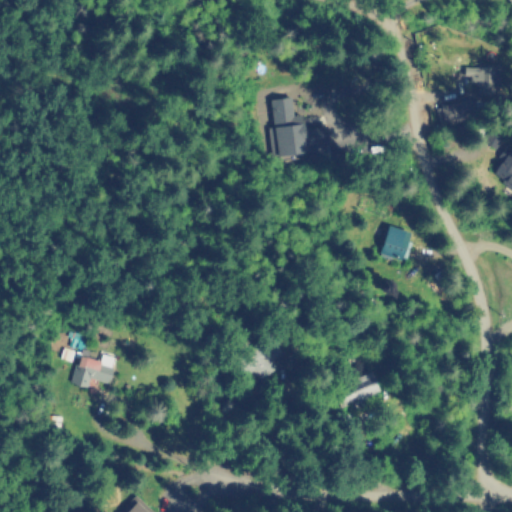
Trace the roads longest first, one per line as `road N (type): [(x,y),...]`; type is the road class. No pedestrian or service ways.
road 1 (residential): [(511,497),(256,486),(106,433),(96,415),(113,403),(141,445)]
road 2 (residential): [(480,511),(483,321),(431,188),(393,22)]
